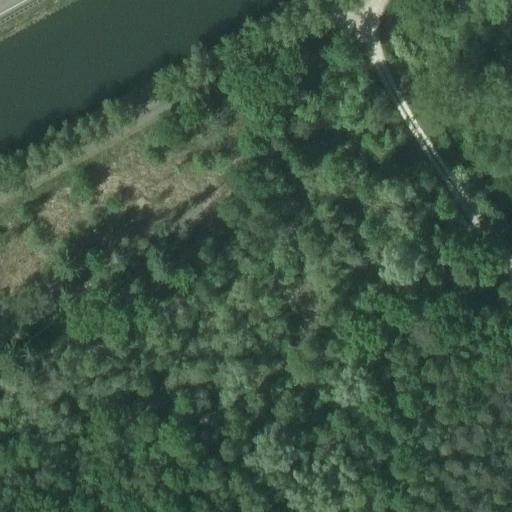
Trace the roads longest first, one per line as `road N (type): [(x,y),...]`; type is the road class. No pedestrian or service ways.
road 1 (unclassified): [(0,188),(338,0)]
road 2 (track): [(511,288),(312,13)]
